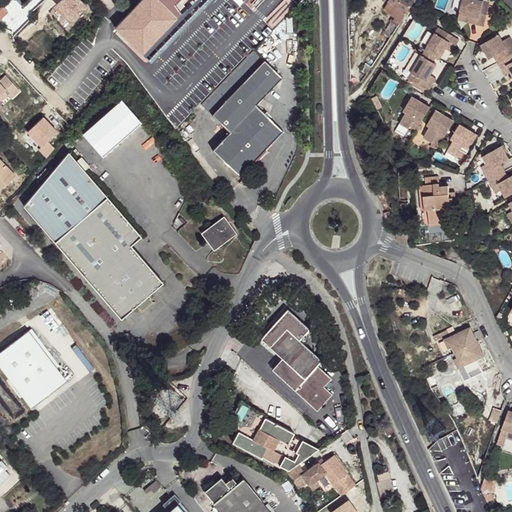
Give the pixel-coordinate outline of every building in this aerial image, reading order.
[(143,0),(115,29),(141,59),(196,0),(143,0)] [(389,3),(406,15),(414,3),(415,0),(390,0),(388,2),(389,3)] [(490,3),(477,0),(462,0),(459,14),(479,19),(478,25),(484,26),(490,3)] [(0,20),(8,13),(0,3),(0,20)] [(406,15),(389,3),(385,10),(396,17),(395,19),(400,23),(406,15)] [(479,19),(459,14),(458,20),(478,25),(479,19)] [(511,20),(511,19),(509,15),(503,19),(506,23),(511,20)] [(439,27),(425,51),(436,57),(440,60),(446,49),(450,43),(456,46),(459,40),(439,27)] [(494,57),(497,63),(511,54),(511,45),(507,49),(503,41),(499,35),(481,45),(484,51),(489,59),(494,57)] [(503,41),(507,49),(511,45),(511,40),(510,37),(503,41)] [(456,46),(450,43),(446,49),(452,52),(456,46)] [(256,105),(283,78),(254,50),(201,105),(230,132),(213,151),(243,180),(269,153),(265,149),(283,131),(256,105)] [(436,57),(425,51),(422,56),(433,62),(436,57)] [(511,54),(497,63),(501,69),(507,66),(511,73),(511,74),(511,54)] [(433,62),(422,56),(408,79),(428,92),(432,85),(426,82),(430,75),(437,65),(433,62)] [(362,71),(367,75),(372,67),(367,64),(362,71)] [(507,66),(501,69),(505,76),(511,73),(507,66)] [(430,75),(426,82),(432,85),(436,79),(430,75)] [(6,76),(0,80),(0,83),(2,86),(9,80),(6,76)] [(0,95),(5,92),(8,95),(11,99),(20,91),(9,80),(2,86),(0,83),(0,95)] [(377,110),(382,108),(376,96),(371,98),(377,110)] [(416,131),(430,107),(412,96),(404,111),(406,112),(400,123),(409,128),(409,127),(416,131)] [(122,101),(84,135),(103,158),(141,124),(122,101)] [(454,121),(436,110),(427,125),(430,127),(423,137),(433,143),(433,142),(439,146),(454,121)] [(478,135),(460,124),(451,139),(453,141),(447,152),(457,157),(457,156),(463,160),(478,135)] [(485,173),(488,180),(504,171),(501,165),(509,160),(506,153),(502,146),(483,157),(487,164),(490,170),(485,173)] [(24,206),(121,319),(137,305),(147,297),(163,283),(131,246),(142,237),(85,171),(77,162),(69,152),(24,206)] [(82,157),(77,162),(85,171),(90,167),(82,157)] [(0,190),(16,176),(0,159),(0,190)] [(481,167),(485,173),(490,170),(487,164),(481,167)] [(504,171),(488,180),(492,187),(498,184),(501,190),(506,198),(511,194),(511,175),(508,178),(504,171)] [(423,185),(425,210),(429,210),(429,221),(451,219),(451,208),(453,208),(453,198),(450,198),(449,192),(449,186),(440,186),(439,176),(425,177),(426,185),(423,185)] [(498,184),(492,187),(496,193),(501,190),(498,184)] [(450,198),(453,198),(453,208),(451,208),(451,219),(460,219),(459,207),(456,207),(455,192),(449,192),(450,198)] [(224,217),(201,234),(214,251),(234,236),(231,233),(234,230),(224,217)] [(408,232),(395,234),(396,239),(410,245),(408,232)] [(152,302),(147,297),(137,305),(142,310),(152,302)] [(287,309),(260,338),(282,358),(272,369),(317,410),(332,394),(324,386),(331,378),(317,365),(321,361),(299,340),(309,329),(287,309)] [(444,339),(451,354),(478,342),(470,327),(444,339)] [(0,366),(31,408),(66,381),(61,374),(28,330),(0,351),(0,366)] [(447,330),(433,337),(435,341),(449,334),(447,330)] [(478,342),(451,354),(462,377),(477,369),(474,361),(484,356),(478,342)] [(61,374),(66,381),(73,375),(69,369),(61,374)] [(463,379),(454,383),(458,391),(467,387),(463,379)] [(493,408),(502,411),(505,402),(497,400),(493,408)] [(294,433),(249,409),(251,406),(240,401),(234,412),(236,430),(238,431),(232,442),(287,472),(319,449),(302,440),(299,446),(295,444),(292,450),(286,447),(293,435),(294,433)] [(493,408),(489,420),(497,423),(502,411),(493,408)] [(511,411),(509,410),(499,437),(506,439),(509,431),(511,432),(511,411)] [(299,446),(302,440),(293,435),(286,447),(292,450),(295,444),(299,446)] [(497,444),(504,447),(506,439),(499,437),(497,444)] [(309,485),(316,480),(325,474),(340,495),(355,484),(335,455),(321,465),(319,462),(304,472),(298,465),(287,472),(298,488),(306,482),(309,485)] [(0,483),(12,473),(0,460),(0,483)] [(484,494),(491,491),(492,480),(485,477),(481,487),(484,494)] [(221,478),(204,491),(221,511),(270,511),(243,478),(235,485),(230,479),(225,483),(221,478)] [(378,483),(382,497),(394,494),(390,479),(378,483)] [(320,485),(316,480),(309,485),(313,490),(320,485)] [(161,487),(156,481),(144,490),(149,496),(161,487)] [(487,501),(494,498),(491,491),(484,494),(487,501)] [(168,511),(167,511),(184,511),(177,504),(180,501),(174,494),(162,504),(168,511)]
